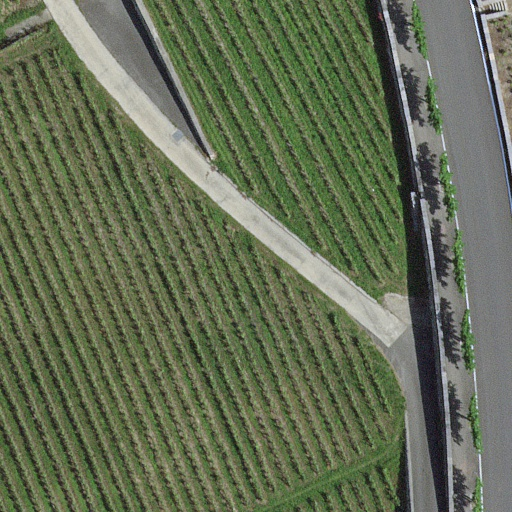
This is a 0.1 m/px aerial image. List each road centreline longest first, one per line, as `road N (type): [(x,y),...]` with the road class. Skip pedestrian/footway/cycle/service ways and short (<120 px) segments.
road 1 (track): [(432,511),(428,402),(413,352),(194,166),(114,79),(57,0)]
road 2 (tertiary): [(443,0),(486,179),(510,511)]
